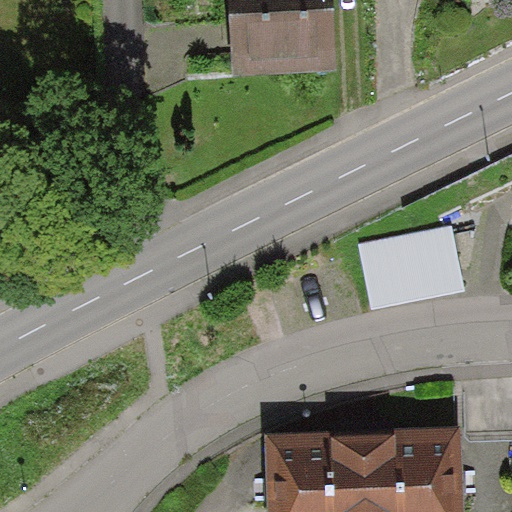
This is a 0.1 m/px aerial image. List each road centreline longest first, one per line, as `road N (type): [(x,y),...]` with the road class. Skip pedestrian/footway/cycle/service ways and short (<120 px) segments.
road 1 (residential): [(100,511),(172,432),(276,363),(389,339),(511,331)]
road 2 (secondary): [(511,99),(142,275)]
road 3 (residential): [(142,275),(129,0)]
road 4 (secondary): [(142,275),(0,354)]
